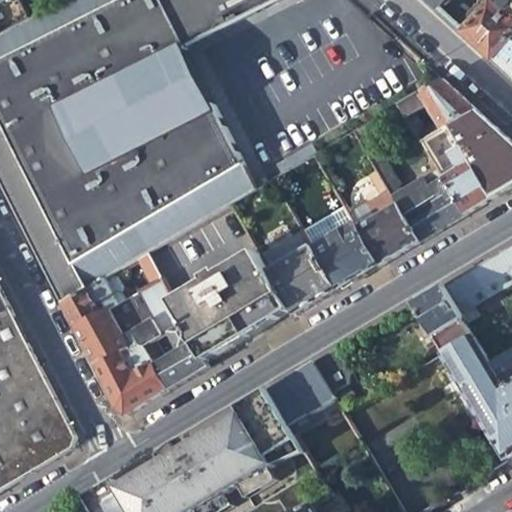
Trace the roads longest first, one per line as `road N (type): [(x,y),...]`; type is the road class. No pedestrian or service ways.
road 1 (residential): [(109,456),(511,212)]
road 2 (residential): [(109,456),(0,243)]
road 3 (residential): [(387,0),(511,114)]
